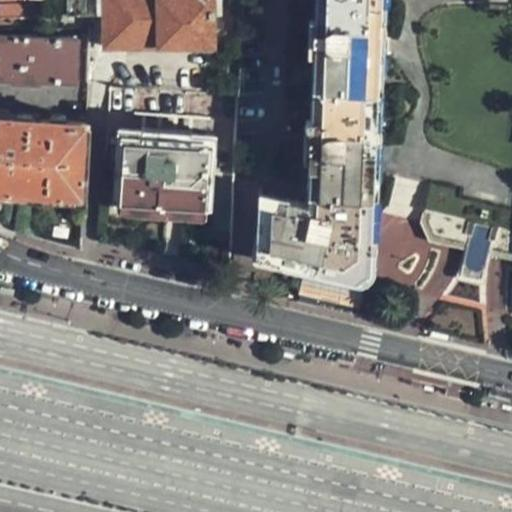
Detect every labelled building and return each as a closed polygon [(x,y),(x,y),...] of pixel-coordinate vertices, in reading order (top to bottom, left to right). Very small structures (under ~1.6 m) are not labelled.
[(215,48),(214,0),(66,0),(66,18),(107,18),(106,49),(194,48),(194,56),(206,56),(206,48),(215,48)] [(317,0),(305,202),(261,195),(259,256),(353,279),(364,270),(364,261),(356,247),(367,232),(379,0),(317,0)] [(0,78),(77,83),(78,42),(0,35),(0,78)] [(0,193),(17,195),(82,200),(86,123),(2,116),(2,110),(0,109),(0,193)] [(149,133),(195,136),(196,121),(150,117),(149,133)] [(216,137),(195,136),(149,133),(125,131),(118,201),(209,209),(216,137)] [(466,248),(462,274),(484,280),(492,254),(501,256),(511,258),(511,229),(425,210),(422,219),(432,240),(455,245),(466,248)]
